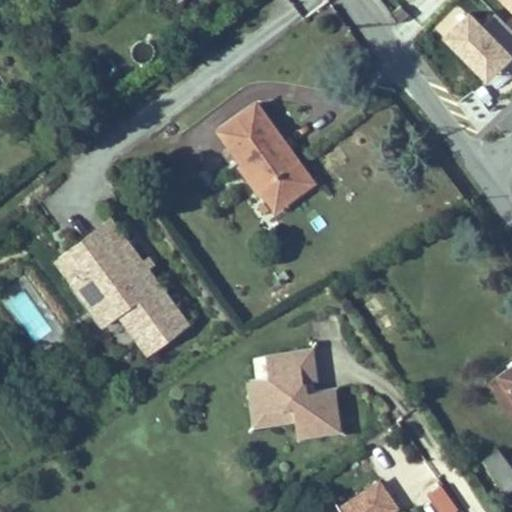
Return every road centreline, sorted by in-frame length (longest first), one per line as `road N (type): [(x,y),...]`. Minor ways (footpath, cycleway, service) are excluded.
road 1 (unknown): [(311,0),(130,127),(109,167),(211,322)]
road 2 (residential): [(351,0),(477,181)]
